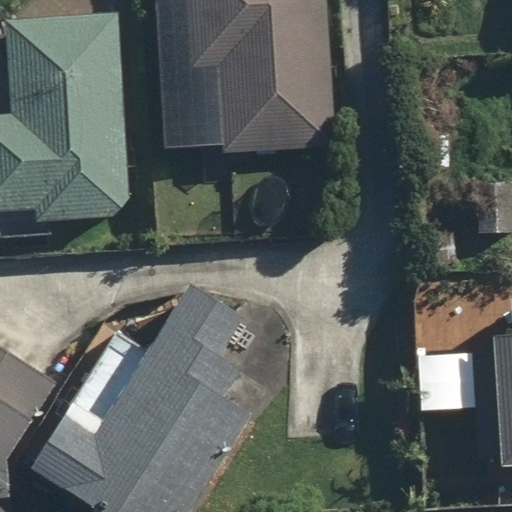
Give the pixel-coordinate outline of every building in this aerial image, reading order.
[(339,140),(331,0),(200,0),(204,70),(230,68),(234,146),(339,140)] [(133,210),(128,7),(17,10),(19,102),(0,102),(0,207),(48,207),(48,213),(133,210)] [(511,176),(482,177),(484,231),(511,230),(511,176)] [(198,511),(302,323),(208,271),(173,336),(126,311),(41,466),(126,511),(198,511)] [(63,377),(0,332),(0,491),(11,492),(63,377)]
